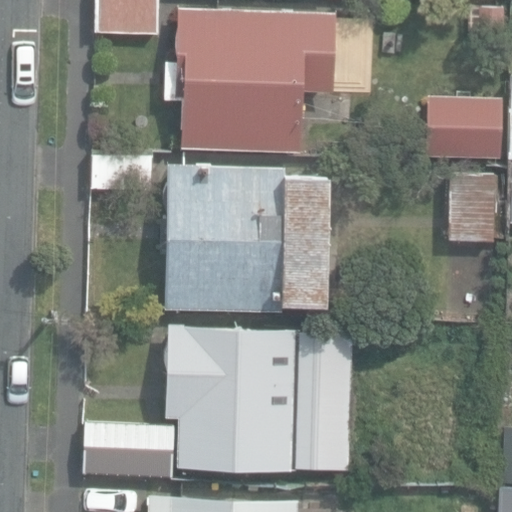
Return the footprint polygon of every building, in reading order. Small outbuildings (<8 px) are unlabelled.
[(158,30),(159,0),(97,0),(96,27),(158,30)] [(469,33),(504,34),(504,2),(470,2),(469,33)] [(293,146),(303,146),(304,87),(334,87),(337,9),(179,4),(177,57),(167,57),(166,94),(184,95),(182,142),(293,146)] [(430,152),(502,153),(502,93),(430,93),(430,152)] [(92,187),(152,188),(152,151),(92,150),(92,187)] [(197,304),(284,307),(284,301),(325,302),(329,173),(285,171),(285,164),(169,160),(165,303),(197,304)] [(449,237),(494,237),(495,172),(450,172),(449,237)] [(178,463),(292,468),(292,462),(370,466),(373,422),(322,419),(293,418),(293,402),(320,404),(321,386),(324,386),(324,384),(330,385),(333,333),(323,333),(321,333),(322,326),(169,319),(164,412),(181,413),(178,463)] [(84,471),(171,474),(173,424),(86,420),(84,471)] [(496,511),(511,511),(511,483),(497,483),(496,511)] [(148,490),(147,511),(298,511),(299,494),(148,490)]
